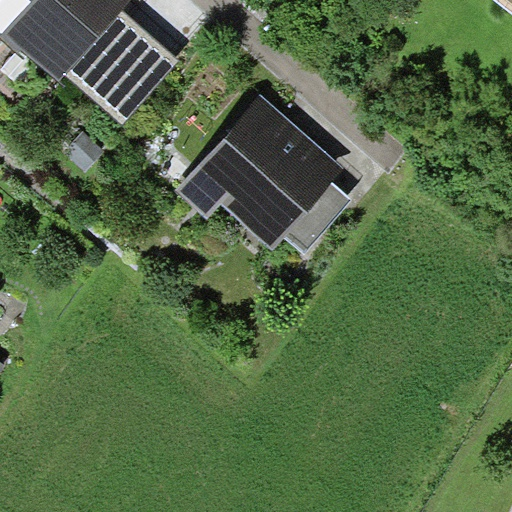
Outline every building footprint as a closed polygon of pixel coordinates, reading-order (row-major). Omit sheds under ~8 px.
[(0,0),(0,31),(61,85),(65,80),(121,16),(135,0),(0,0)] [(176,64),(121,16),(65,80),(120,128),(176,64)] [(297,128),(263,98),(178,192),(210,221),(222,207),(274,253),(285,242),(332,187),(346,172),(297,128)] [(87,133),(65,152),(84,173),(106,154),(87,133)] [(352,205),(332,187),(285,242),(305,259),(352,205)]
